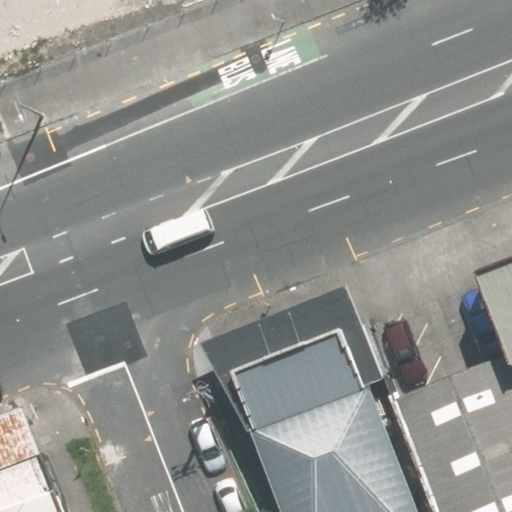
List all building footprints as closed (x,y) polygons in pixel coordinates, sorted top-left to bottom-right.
[(0,0),(0,71),(48,54),(27,0),(0,0)] [(237,0),(249,29),(322,0),(237,0)] [(511,360),(419,396),(464,511),(511,511),(511,272),(496,279),(511,320),(511,360)] [(301,511),(435,511),(384,391),(362,329),(251,370),(267,432),(301,511)] [(0,511),(73,511),(49,454),(0,473),(0,511)]
